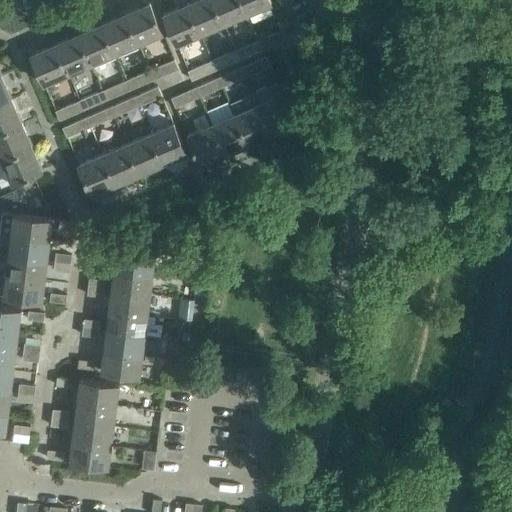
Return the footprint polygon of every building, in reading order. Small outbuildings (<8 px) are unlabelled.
[(214,0),(193,0),(187,3),(200,32),(224,22),(214,0)] [(242,0),(214,0),(224,22),(248,12),(242,0)] [(270,0),(242,0),(248,12),(271,1),(270,0)] [(150,2),(126,12),(139,42),(163,31),(150,2)] [(200,32),(187,3),(163,13),(176,43),(200,32)] [(126,12),(102,22),(115,52),(139,42),(126,12)] [(102,22),(79,32),(92,62),(115,52),(102,22)] [(283,28),(259,38),(263,48),(287,38),(283,28)] [(79,32),(55,42),(68,72),(92,62),(79,32)] [(259,38),(235,49),(239,58),(263,48),(259,38)] [(68,72),(55,42),(31,53),(44,82),(68,72)] [(235,49),(211,59),(215,68),(239,58),(235,49)] [(266,54),(242,64),(246,73),(270,63),(266,54)] [(174,58),(150,69),(154,78),(178,68),(174,58)] [(215,68),(211,59),(187,69),(191,78),(215,68)] [(242,64),(218,75),(222,84),(246,73),(242,64)] [(150,69),(127,79),(131,88),(154,78),(150,69)] [(0,74),(0,102),(11,98),(1,74),(0,74)] [(218,75),(194,85),(198,94),(222,84),(218,75)] [(127,79),(103,89),(107,99),(131,88),(127,79)] [(158,85),(134,96),(138,105),(162,95),(158,85)] [(198,94),(194,85),(171,95),(175,104),(198,94)] [(103,89),(80,99),(84,109),(107,99),(103,89)] [(282,92),(259,103),(271,132),(295,122),(282,92)] [(134,96),(110,106),(114,115),(138,105),(134,96)] [(0,102),(0,130),(22,122),(11,98),(0,102)] [(84,109),(80,99),(56,110),(60,119),(84,109)] [(259,103),(235,113),(248,143),(271,132),(259,103)] [(110,106),(86,116),(90,126),(114,115),(110,106)] [(198,129),(187,134),(192,145),(200,163),(224,153),(211,123),(210,124),(205,113),(193,118),(198,129)] [(235,113),(211,123),(224,153),(248,143),(235,113)] [(90,126),(86,116),(63,127),(67,136),(90,126)] [(0,130),(0,152),(2,158),(32,145),(22,122),(0,130)] [(173,122),(149,132),(162,162),(186,152),(173,122)] [(149,132),(126,143),(139,172),(162,162),(149,132)] [(126,143),(102,153),(115,182),(139,172),(126,143)] [(32,145),(2,158),(12,182),(42,169),(32,145)] [(115,182),(102,153),(78,163),(91,193),(115,182)] [(2,211),(0,230),(0,232),(11,234),(50,238),(53,219),(53,217),(13,213),(2,211)] [(59,228),(74,230),(76,221),(60,219),(59,228)] [(11,234),(8,254),(48,259),(50,238),(11,234)] [(92,254),(107,256),(108,247),(93,245),(92,254)] [(116,247),(114,267),(153,272),(156,252),(116,247)] [(56,251),(55,260),(71,262),(72,253),(56,251)] [(8,254),(6,274),(45,279),(48,259),(8,254)] [(71,262),(55,260),(54,268),(70,270),(71,262)] [(187,266),(186,276),(196,278),(198,268),(187,266)] [(114,267),(111,288),(150,293),(153,272),(114,267)] [(45,279),(6,274),(3,295),(43,300),(45,279)] [(89,277),(88,285),(104,287),(105,279),(89,277)] [(88,285),(87,294),(103,296),(104,287),(88,285)] [(111,288),(108,308),(148,313),(150,293),(111,288)] [(50,300),(66,302),(67,294),(51,292),(50,300)] [(0,305),(0,326),(19,328),(21,308),(0,305)] [(108,308),(106,329),(145,334),(148,313),(108,308)] [(28,318),(43,320),(44,311),(29,310),(28,318)] [(84,317),(83,326),(99,328),(100,319),(84,317)] [(0,326),(0,346),(16,349),(19,328),(0,326)] [(99,328),(83,326),(82,334),(98,336),(99,328)] [(106,329),(103,349),(143,354),(145,334),(106,329)] [(25,342),(24,350),(39,352),(40,344),(25,342)] [(0,367),(14,370),(16,349),(0,346),(0,367)] [(143,354),(103,349),(101,370),(140,375),(143,354)] [(39,352),(24,350),(23,358),(38,360),(39,352)] [(79,358),(78,366),(94,368),(95,360),(79,358)] [(175,358),(172,381),(184,382),(187,361),(187,360),(175,358)] [(0,367),(0,388),(11,390),(14,370),(0,367)] [(56,384),(72,386),(73,378),(57,376),(56,384)] [(80,378),(77,398),(117,403),(119,383),(80,378)] [(20,382),(19,391),(34,393),(35,384),(20,382)] [(0,388),(0,409),(9,411),(11,390),(0,388)] [(34,393),(19,391),(18,399),(33,401),(34,393)] [(77,398),(75,419),(114,424),(117,403),(77,398)] [(53,408),(52,416),(68,418),(69,410),(53,408)] [(9,411),(0,409),(0,430),(6,431),(9,411)] [(52,416),(51,424),(67,426),(68,418),(52,416)] [(75,419),(72,440),(111,445),(114,424),(75,419)] [(14,431),(29,433),(30,425),(15,423),(14,431)] [(111,445),(72,440),(69,461),(109,466),(111,445)] [(47,457),(63,459),(64,450),(48,449),(47,457)] [(151,511),(160,511),(162,499),(154,498),(151,511)] [(16,511),(25,511),(26,502),(18,501),(16,511)] [(184,511),(192,511),(194,503),(186,502),(184,511)] [(194,503),(192,511),(201,511),(202,504),(194,503)]
